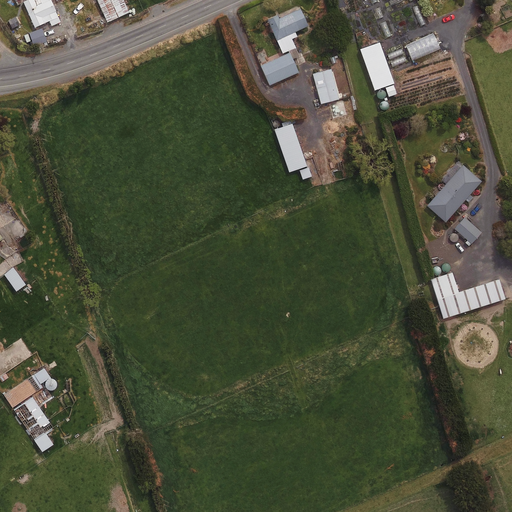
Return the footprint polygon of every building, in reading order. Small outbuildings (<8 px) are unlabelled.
[(61,22),(51,0),(26,0),(17,4),(22,15),(28,12),(35,27),(50,21),(52,26),(61,22)] [(128,13),(122,0),(96,0),(106,23),(128,13)] [(282,54),(295,49),(291,40),(296,37),(294,33),(306,27),(299,10),(278,19),(277,17),(267,21),(282,54)] [(47,41),(44,29),(29,33),(33,45),(47,41)] [(439,48),(433,34),(405,45),(411,59),(439,48)] [(396,95),(378,44),(359,50),(373,91),(384,87),(388,97),(396,95)] [(295,49),(282,54),(259,65),(269,86),(297,73),(291,60),(298,57),(295,49)] [(338,100),(330,69),(312,74),(320,105),(338,100)] [(389,109),(384,90),(375,92),(380,112),(389,109)] [(346,115),(342,102),(330,106),(333,118),(346,115)] [(298,169),(305,167),(291,125),(273,130),(288,173),(298,169)] [(305,167),(298,169),(302,180),(311,177),(307,166),(305,167)] [(445,224),(481,183),(462,166),(426,206),(445,224)] [(481,233),(465,218),(455,229),(471,244),(481,233)] [(447,263),(430,269),(433,277),(450,271),(447,263)] [(26,285),(14,268),(5,274),(17,292),(26,285)] [(457,293),(451,273),(430,280),(442,319),(504,300),(498,280),(457,293)] [(49,390),(50,390),(51,391),(52,391),(53,391),(54,390),(55,390),(56,389),(57,388),(57,387),(58,386),(58,385),(58,384),(58,383),(57,382),(57,381),(56,381),(55,380),(54,380),(53,379),(52,379),(44,367),(3,395),(43,453),(54,445),(46,432),(53,427),(39,406),(52,396),(48,390),(49,390)]
